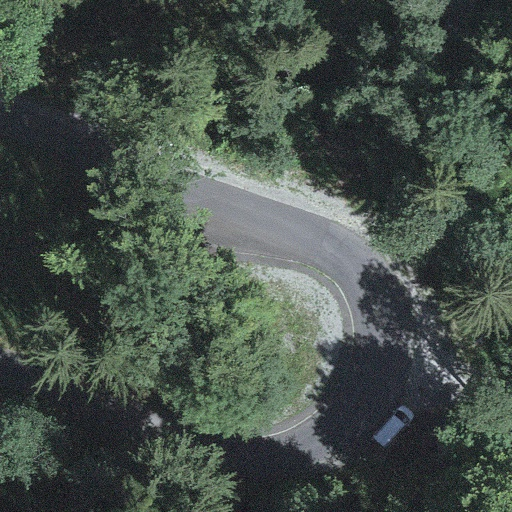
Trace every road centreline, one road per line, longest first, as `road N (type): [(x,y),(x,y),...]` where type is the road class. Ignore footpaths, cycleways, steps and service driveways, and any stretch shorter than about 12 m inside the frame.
road 1 (unclassified): [(0,420),(250,458),(366,373),(256,206),(0,94)]
road 2 (track): [(366,373),(511,400)]
